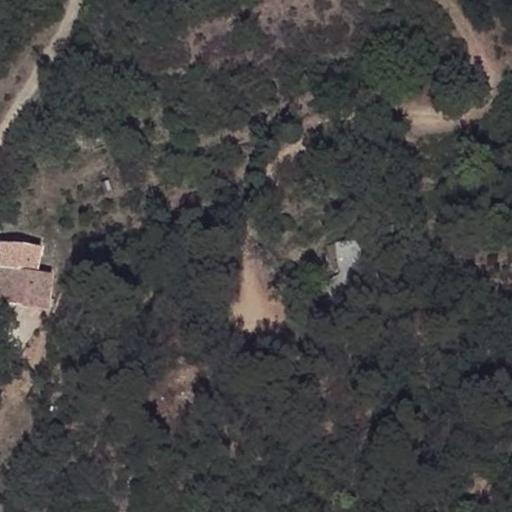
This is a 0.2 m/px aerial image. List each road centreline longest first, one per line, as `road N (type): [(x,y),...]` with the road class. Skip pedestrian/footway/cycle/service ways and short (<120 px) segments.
road 1 (track): [(443,0),(486,78),(485,103),(465,117),(393,117),(324,133),(278,160),(248,218),(253,309)]
road 2 (track): [(72,0),(72,18),(0,136)]
